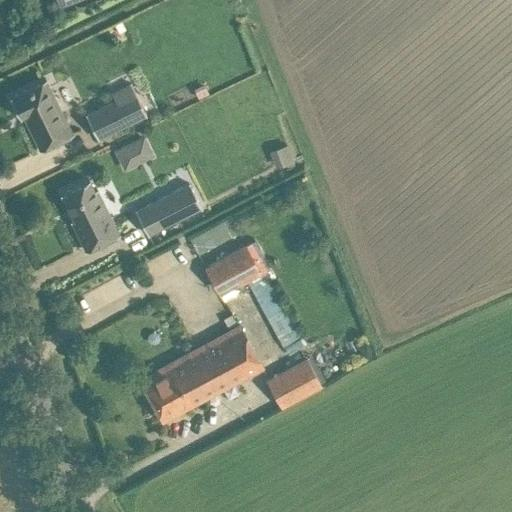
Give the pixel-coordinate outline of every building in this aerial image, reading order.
[(73,133),(64,115),(46,77),(10,95),(20,116),(23,114),(40,149),(73,133)] [(97,137),(146,113),(134,89),(85,113),(97,137)] [(151,153),(143,137),(130,143),(138,160),(151,153)] [(292,159),(287,143),(276,148),(282,163),(292,159)] [(71,219),(86,249),(119,233),(96,187),(94,188),(89,177),(60,191),(73,217),(71,219)] [(147,233),(201,206),(189,182),(135,209),(147,233)] [(221,294),(262,272),(245,242),(202,263),(221,294)] [(222,364),(231,379),(263,361),(240,324),(221,336),(199,348),(211,370),(222,364)] [(163,416),(231,379),(222,364),(211,370),(199,348),(142,379),(163,416)] [(266,377),(278,401),(280,405),(321,384),(306,355),(266,377)]
